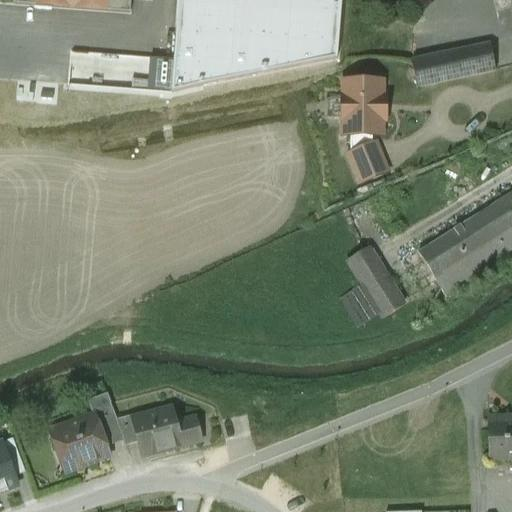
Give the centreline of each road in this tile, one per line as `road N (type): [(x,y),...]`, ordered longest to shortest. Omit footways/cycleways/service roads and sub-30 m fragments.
road 1 (residential): [(210,486),(241,464),(511,348)]
road 2 (unknown): [(146,0),(135,29),(120,41),(67,48),(0,36)]
road 3 (residential): [(60,511),(128,488),(210,486)]
